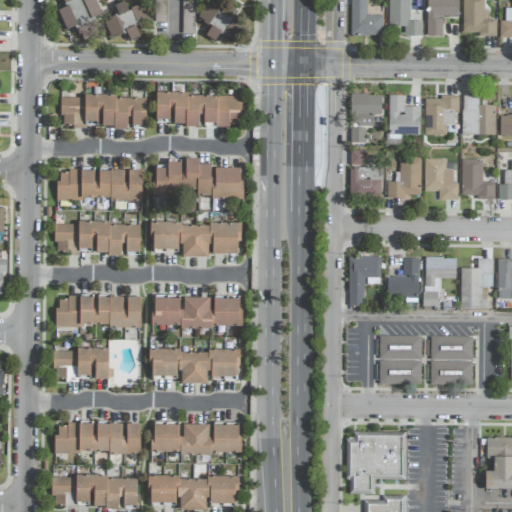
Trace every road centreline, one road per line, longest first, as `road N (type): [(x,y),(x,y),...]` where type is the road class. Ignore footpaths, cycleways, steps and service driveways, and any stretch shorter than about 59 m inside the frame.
road 1 (residential): [(332,511),(337,0)]
road 2 (secondary): [(267,66),(273,511)]
road 3 (residential): [(25,511),(29,172)]
road 4 (residential): [(511,69),(267,66)]
road 5 (residential): [(267,66),(34,64)]
road 6 (secondary): [(301,418),(305,214)]
road 7 (residential): [(511,410),(334,409)]
road 8 (residential): [(511,230),(335,229)]
road 9 (residential): [(29,172),(34,0)]
road 10 (secondary): [(305,214),(307,66)]
